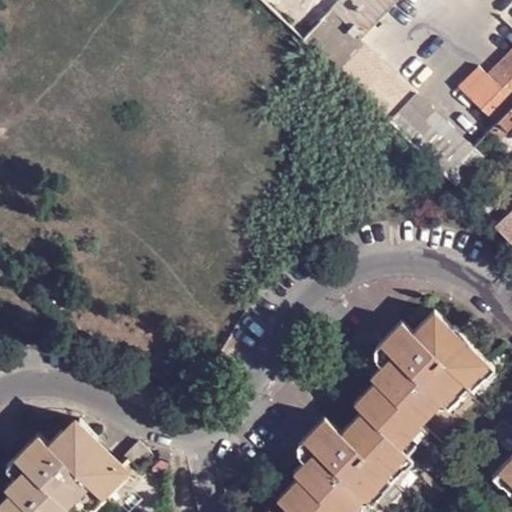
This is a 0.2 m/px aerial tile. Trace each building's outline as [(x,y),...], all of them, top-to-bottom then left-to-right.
[(335,69),(362,42),(376,27),(372,24),(394,0),(342,0),(322,22),(305,40),(335,69)] [(472,148),(362,42),(335,69),(369,101),(374,107),(390,121),(425,154),(447,175),(472,148)] [(469,96),(497,123),(499,121),(504,115),(511,107),(511,49),(488,76),(469,96)] [(459,87),(469,96),(488,76),(478,67),(459,87)] [(511,123),(504,115),(499,121),(507,128),(511,123)] [(447,175),(460,188),(470,177),(466,173),(483,155),(474,146),(472,148),(447,175)] [(480,207),(490,217),(500,208),(490,198),(480,207)] [(511,211),(498,224),(511,238),(511,211)] [(367,511),(375,505),(377,510),(418,467),(398,448),(419,429),(414,422),(435,399),(442,404),(461,382),(468,388),(488,366),(424,307),(404,328),(397,319),(375,343),(386,351),(360,377),(365,381),(346,401),(365,419),(344,440),(329,426),(311,446),(320,454),(298,477),(303,481),(282,504),(290,511),(367,511)] [(0,511),(76,511),(81,507),(87,511),(129,468),(135,473),(147,456),(133,444),(119,458),(76,416),(55,437),(43,425),(20,450),(31,460),(7,488),(12,493),(0,504),(0,511)] [(511,426),(504,417),(464,459),(488,482),(497,473),(511,487),(511,426)]
